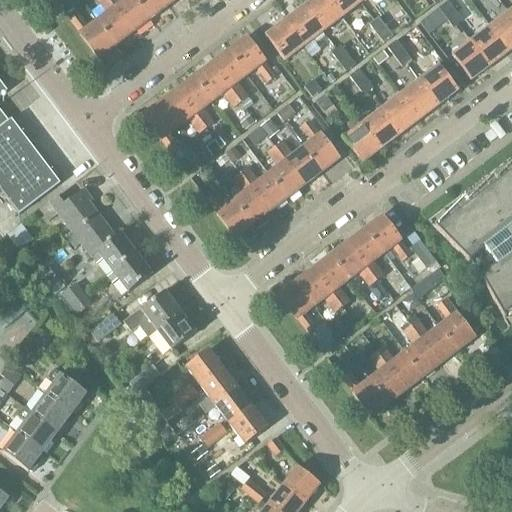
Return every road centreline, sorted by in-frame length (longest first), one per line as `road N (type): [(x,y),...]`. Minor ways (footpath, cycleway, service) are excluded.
road 1 (residential): [(219,301),(511,86)]
road 2 (unclassified): [(368,491),(219,301)]
road 3 (unclassified): [(219,301),(86,124)]
road 4 (residential): [(86,124),(246,0)]
road 5 (residential): [(368,491),(511,384)]
road 6 (unclassified): [(86,124),(5,19)]
